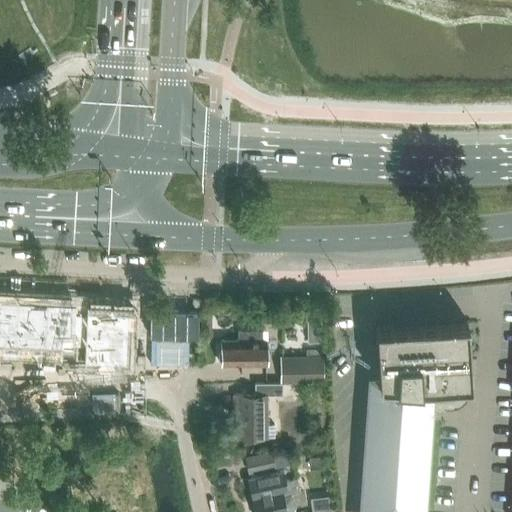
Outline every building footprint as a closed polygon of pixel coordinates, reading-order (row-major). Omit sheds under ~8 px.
[(0,295),(0,339),(82,344),(81,361),(126,363),(129,303),(0,295)] [(267,316),(267,325),(282,325),(282,316),(267,316)] [(321,316),(307,316),(308,344),(321,343),(321,316)] [(470,388),(471,384),(470,361),(467,319),(375,325),(379,381),(373,381),(363,511),(419,511),(427,401),(438,404),(447,407),(452,407),(456,406),(460,404),(464,401),(467,397),(469,393),(470,388)] [(221,342),(221,366),(266,366),(266,342),(262,342),(262,332),(238,332),(238,342),(221,342)] [(324,383),(324,355),(314,355),(305,355),(279,355),(279,382),(283,382),(283,383),(324,383)] [(279,382),(255,382),(255,394),(234,394),(234,410),(238,410),(238,436),(266,436),(266,394),(283,394),(283,383),(283,382),(279,382)] [(299,449),(272,453),(274,466),(301,462),(299,449)] [(271,451),(246,457),(249,471),(274,466),(272,453),(271,451)] [(255,511),(281,511),(287,511),(294,509),(295,505),(293,496),(290,493),(299,491),(297,477),(285,480),(283,470),(247,478),(255,511)]
